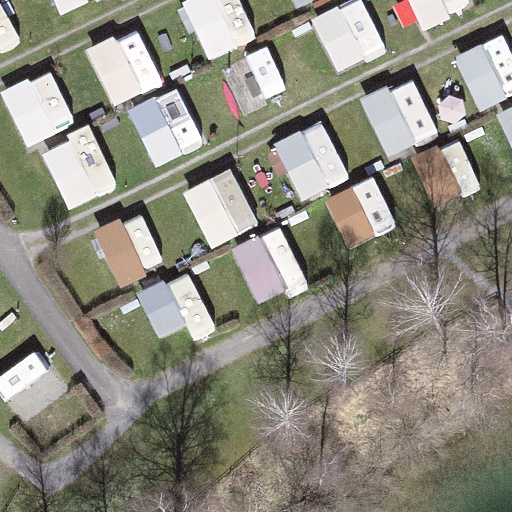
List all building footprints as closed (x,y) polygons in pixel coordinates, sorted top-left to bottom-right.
[(0,0),(0,45),(25,32),(6,0),(0,0)] [(189,0),(209,49),(258,30),(246,0),(189,0)] [(339,63),(388,40),(369,0),(333,0),(314,9),(339,63)] [(414,0),(422,18),(467,0),(414,0)] [(89,41),(117,94),(165,69),(137,16),(89,41)] [(481,101),(511,86),(511,38),(505,24),(456,46),(481,101)] [(55,61),(5,79),(25,135),(76,117),(55,61)] [(416,67),(361,89),(385,148),(440,126),(416,67)] [(153,144),(198,128),(180,77),(135,93),(153,144)] [(303,190),(351,169),(325,111),(277,132),(303,190)] [(73,200),(121,177),(91,119),(44,142),(73,200)] [(417,145),(435,195),(464,185),(446,135),(417,145)] [(192,182),(220,233),(262,211),(234,159),(192,182)] [(362,177),(330,190),(350,238),(382,225),(362,177)] [(97,220),(121,277),(149,265),(125,208),(97,220)] [(236,238),(262,294),(308,273),(282,217),(236,238)] [(173,272),(144,280),(158,329),(187,320),(173,272)] [(50,341),(3,362),(22,405),(69,383),(50,341)]
